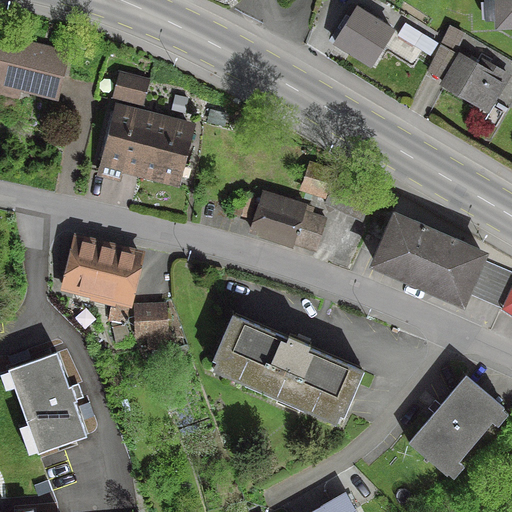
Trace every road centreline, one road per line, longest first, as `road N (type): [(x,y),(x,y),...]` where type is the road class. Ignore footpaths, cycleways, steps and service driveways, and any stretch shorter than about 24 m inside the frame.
road 1 (residential): [(511,348),(255,247),(0,183)]
road 2 (primary): [(511,213),(214,41),(124,0)]
